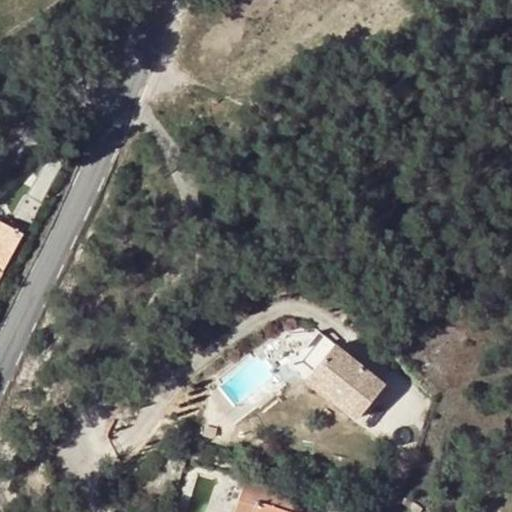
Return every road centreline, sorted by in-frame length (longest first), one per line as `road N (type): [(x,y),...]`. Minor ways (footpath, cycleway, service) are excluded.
road 1 (tertiary): [(146,77),(0,403)]
road 2 (unclassified): [(146,77),(98,93),(41,131),(0,173)]
